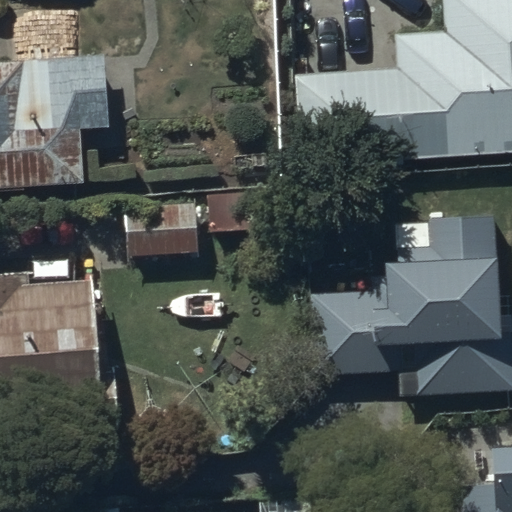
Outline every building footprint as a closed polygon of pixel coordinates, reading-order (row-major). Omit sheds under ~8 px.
[(511,159),(511,0),(441,0),(444,39),(396,42),(398,75),(297,81),(303,183),(404,177),(403,166),(511,159)] [(0,196),(84,194),(83,137),(107,137),(105,66),(0,68),(0,196)] [(261,196),(208,198),(210,238),(263,235),(261,196)] [(131,260),(151,260),(152,264),(169,264),(168,260),(198,260),(197,208),(130,209),(131,260)] [(386,296),(360,296),(360,286),(341,286),(341,296),(312,296),(311,379),(399,377),(399,401),(511,397),(511,335),(510,301),(498,302),(495,217),(430,220),(430,229),(395,231),(396,265),(385,266),(386,296)] [(0,282),(0,435),(118,426),(115,375),(97,376),(92,289),(34,292),(33,280),(0,282)] [(511,511),(511,452),(492,454),(494,488),(461,489),(461,511),(511,511)] [(312,511),(312,502),(260,503),(260,511),(312,511)]
